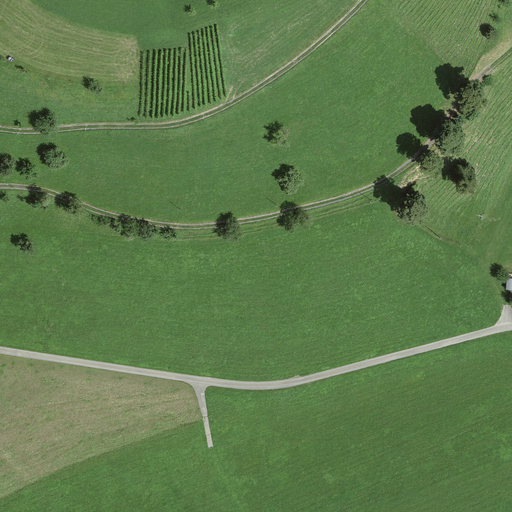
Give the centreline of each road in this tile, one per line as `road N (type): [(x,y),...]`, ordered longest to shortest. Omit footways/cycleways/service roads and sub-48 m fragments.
road 1 (track): [(0,186),(186,226),(340,198),(417,155),(471,85),(511,49)]
road 2 (track): [(0,128),(165,124),(203,115),(286,68),(364,0)]
road 3 (track): [(511,204),(491,255),(509,327)]
